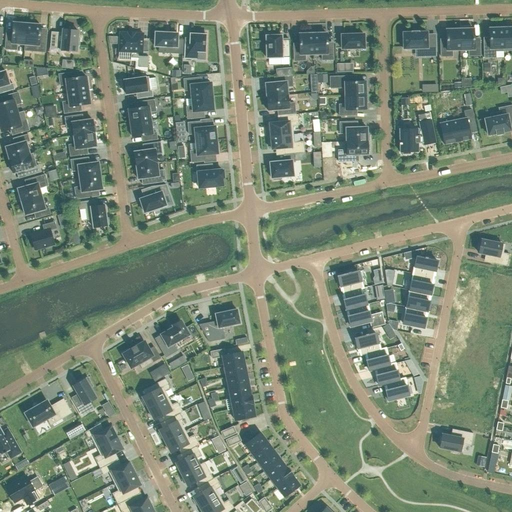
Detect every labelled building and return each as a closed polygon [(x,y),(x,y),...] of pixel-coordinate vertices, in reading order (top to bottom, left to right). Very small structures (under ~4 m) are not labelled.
[(16,44),(24,45),(25,45),(27,24),(13,23),(12,35),(6,34),(5,49),(16,50),(16,44)] [(44,53),(46,34),(39,34),(40,25),(27,24),(25,45),(24,45),(24,51),(44,53)] [(495,52),(503,52),(503,28),(489,29),(489,41),(483,41),(483,58),(495,58),(495,52)] [(511,28),(503,28),(503,52),(511,52),(511,58),(511,57),(511,28)] [(51,32),(50,48),(62,49),(62,51),(76,53),(77,46),(80,47),(80,37),(77,37),(78,31),(64,29),(63,33),(51,32)] [(460,50),(459,29),(446,30),(446,42),(440,42),(441,57),(452,57),(452,51),(460,50)] [(473,29),(459,29),(460,50),(468,50),(469,56),(480,56),(479,41),(473,41),(473,29)] [(185,43),(184,58),(198,59),(198,55),(206,55),(206,52),(207,32),(195,31),(195,33),(191,32),(190,43),(185,43)] [(320,31),(312,32),(313,55),(322,54),(322,60),(333,60),(333,45),(327,45),(326,33),(320,34),(320,31)] [(119,52),(118,60),(130,60),(130,58),(139,58),(138,67),(145,67),(147,67),(148,52),(142,52),(143,34),(135,34),(135,33),(128,32),(128,33),(126,33),(120,33),(119,52)] [(177,41),(177,34),(155,32),(154,46),(177,48),(177,41)] [(313,55),(312,32),(305,32),(305,34),(299,34),(299,46),(293,46),(294,61),(305,61),(305,55),(313,55)] [(427,42),(427,32),(418,33),(418,32),(412,32),(412,33),(403,33),(403,49),(424,48),(424,56),(435,56),(435,42),(427,42)] [(276,34),(265,34),(266,58),(289,58),(289,39),(281,39),(281,36),(276,36),(276,34)] [(364,48),(364,34),(341,35),(341,49),(364,48)] [(344,63),(336,64),(337,72),(344,72),(344,63)] [(290,68),(283,68),(283,76),(291,75),(290,68)] [(9,85),(6,71),(0,73),(0,87),(1,87),(2,93),(14,90),(13,84),(9,85)] [(74,79),(73,73),(58,75),(60,86),(66,85),(67,93),(88,90),(86,77),(74,79)] [(326,74),(317,75),(317,83),(326,83),(326,74)] [(266,97),(287,95),(286,87),(292,87),(291,75),(283,76),(276,77),(277,83),(273,83),(265,84),(266,97)] [(132,80),(124,81),(126,94),(136,93),(139,93),(140,99),(152,97),(151,91),(157,90),(155,78),(148,79),(148,77),(140,78),(139,76),(131,78),(132,80)] [(344,88),(344,95),(368,94),(368,88),(365,88),(365,82),(353,82),(353,76),(330,77),(330,89),(344,88)] [(196,84),(195,78),(182,79),(184,90),(190,90),(190,98),(191,98),(193,98),(198,97),(201,97),(202,97),(211,96),(210,82),(196,84)] [(64,114),(79,111),(78,106),(90,104),(88,90),(67,93),(68,102),(62,102),(64,114)] [(0,118),(17,113),(15,105),(21,103),(18,93),(3,97),(5,103),(0,103),(0,118)] [(368,94),(344,95),(345,105),(339,105),(339,116),(354,116),(354,110),(357,110),(366,109),(366,103),(368,103),(368,94)] [(288,104),(287,95),(266,97),(268,111),(276,110),(280,110),(280,116),(281,116),(285,115),(295,115),(294,103),(288,104)] [(185,107),(186,118),(199,117),(199,111),(213,110),(211,96),(202,97),(201,97),(198,97),(193,98),(191,98),(190,98),(191,106),(185,107)] [(130,123),(151,120),(149,112),(155,111),(154,100),(139,102),(140,108),(128,110),(130,123)] [(54,114),(61,113),(60,105),(52,107),(54,114)] [(489,115),(490,118),(484,120),(487,136),(495,134),(496,135),(502,134),(501,133),(510,131),(508,121),(511,119),(511,105),(505,107),(506,115),(500,116),(499,113),(489,115)] [(464,118),(440,123),(444,144),(471,139),(470,133),(476,131),(471,109),(463,111),(464,118)] [(17,113),(0,118),(0,128),(1,132),(9,130),(12,129),(14,134),(28,130),(24,119),(22,112),(17,113)] [(73,136),(94,133),(94,132),(96,132),(95,126),(93,126),(92,120),(80,121),(79,115),(64,117),(66,128),(69,128),(71,136),(73,136)] [(269,125),(267,126),(268,132),(270,132),(270,137),(293,134),(292,126),(299,126),(298,115),(281,116),(282,122),(269,124),(269,125)] [(151,120),(130,123),(132,137),(143,135),(144,142),(157,141),(156,133),(152,134),(151,120)] [(435,143),(431,120),(419,122),(421,130),(422,137),(424,145),(435,143)] [(346,134),(346,141),(369,141),(369,134),(366,134),(366,127),(357,127),(357,121),(339,122),(340,134),(346,134)] [(216,140),(215,132),(215,127),(201,128),(201,125),(201,122),(194,123),(188,123),(188,126),(188,129),(189,135),(195,134),(195,142),(202,142),(216,140)] [(400,143),(399,143),(399,145),(400,145),(400,153),(401,153),(402,155),(410,155),(410,152),(417,152),(417,144),(417,143),(418,143),(418,140),(418,137),(422,137),(421,130),(417,130),(417,129),(400,130),(400,143)] [(70,156),(85,154),(84,148),(96,147),(94,133),(73,136),(74,144),(68,145),(70,156)] [(271,142),(269,142),(269,148),(271,148),(271,150),(284,148),(285,155),(305,153),(303,141),(294,142),(293,134),(270,137),(271,142)] [(5,147),(9,161),(29,155),(26,143),(29,142),(27,135),(15,139),(17,144),(5,147)] [(196,151),(190,151),(190,152),(191,157),(191,159),(191,163),(197,162),(204,161),(204,158),(204,155),(217,154),(217,149),(216,140),(202,142),(195,142),(196,151)] [(344,150),(338,150),(339,162),(356,162),(355,155),(367,154),(367,149),(369,149),(369,141),(346,142),(344,142),(344,150)] [(136,166),(156,163),(155,155),(161,154),(160,143),(145,145),(146,151),(134,152),(136,166)] [(29,155),(9,161),(13,174),(24,170),(26,176),(40,172),(39,166),(36,166),(33,154),(29,155)] [(284,162),(270,163),(271,178),(273,178),(273,180),(281,179),(281,177),(293,176),(292,162),(294,161),(294,154),(283,155),(284,162)] [(78,172),(79,179),(100,176),(98,163),(86,164),(85,158),(70,160),(72,173),(78,172)] [(158,171),(156,163),(136,166),(138,179),(149,178),(150,184),(165,182),(164,170),(158,171)] [(211,165),(196,166),(199,188),(222,186),(222,178),(223,178),(223,171),(221,171),(221,170),(212,171),(211,165)] [(26,187),(17,189),(21,202),(23,201),(32,199),(41,196),(39,188),(41,188),(44,187),(45,187),(48,186),(48,183),(46,178),(45,175),(41,176),(31,179),(27,180),(29,186),(26,187)] [(100,176),(79,179),(80,187),(74,188),(76,200),(91,198),(90,191),(102,190),(100,176)] [(154,212),(160,210),(160,208),(167,205),(162,191),(140,199),(145,213),(153,210),(154,212)] [(41,196),(21,202),(25,215),(33,213),(36,212),(38,218),(50,214),(48,208),(45,209),(41,196)] [(107,226),(107,225),(109,225),(108,218),(106,218),(104,205),(94,207),(93,201),(79,203),(80,209),(85,209),(87,220),(92,220),(93,228),(107,226)] [(65,214),(58,216),(59,223),(66,221),(65,214)] [(56,228),(54,222),(43,226),(44,231),(31,236),(35,250),(47,246),(47,248),(53,246),(53,245),(54,244),(50,230),(56,228)] [(478,244),(477,251),(479,251),(478,253),(485,255),(495,257),(493,264),(507,266),(509,254),(503,253),(504,245),(501,244),(501,242),(494,241),(494,243),(481,240),(480,244),(478,244)] [(419,250),(404,253),(406,259),(413,257),(412,256),(420,254),(419,250)] [(414,266),(412,274),(433,278),(434,271),(435,271),(437,261),(427,259),(427,258),(424,257),(424,258),(416,257),(415,266),(414,266)] [(375,277),(373,279),(374,284),(382,282),(380,269),(373,271),(375,277)] [(348,274),(338,277),(340,287),(341,286),(343,293),(361,288),(361,289),(363,289),(361,281),(361,280),(360,281),(358,271),(350,273),(350,272),(347,273),(348,274)] [(410,290),(410,291),(429,295),(430,295),(432,285),(431,285),(433,278),(412,274),(411,282),(412,282),(410,290)] [(361,288),(343,293),(345,300),(344,300),(346,310),(347,310),(366,305),(366,304),(364,295),(362,295),(361,289),(361,288)] [(407,306),(406,307),(408,307),(411,308),(426,311),(426,312),(427,312),(429,301),(428,301),(428,300),(429,295),(410,291),(410,290),(409,290),(407,298),(408,298),(407,306)] [(366,305),(347,310),(349,316),(348,316),(350,327),(371,321),(368,312),(369,312),(367,304),(366,304),(366,305)] [(405,315),(403,324),(423,328),(426,318),(425,318),(426,312),(426,311),(411,308),(408,307),(406,307),(407,306),(406,306),(404,315),(405,315)] [(216,321),(199,325),(209,342),(224,339),(222,327),(239,324),(237,310),(215,314),(216,321)] [(383,319),(373,321),(375,327),(385,325),(383,319)] [(173,344),(189,335),(181,321),(173,326),(174,328),(161,335),(165,342),(159,345),(166,357),(177,351),(173,344)] [(397,323),(388,321),(393,330),(396,331),(397,323)] [(365,336),(355,338),(358,349),(358,348),(360,355),(366,354),(380,350),(378,342),(378,343),(375,333),(368,335),(368,334),(365,335),(365,336)] [(152,363),(159,359),(153,348),(148,351),(144,343),(135,347),(135,346),(130,349),(131,350),(122,355),(130,368),(138,364),(138,365),(144,362),(143,361),(149,357),(152,363)] [(380,350),(366,354),(367,360),(366,361),(369,371),(375,369),(379,368),(389,365),(387,357),(388,356),(385,348),(382,349),(380,350)] [(223,356),(225,366),(244,362),(242,352),(224,356),(223,350),(211,352),(212,359),(223,356)] [(176,360),(169,364),(172,370),(179,365),(176,360)] [(410,360),(404,361),(407,366),(410,372),(415,369),(410,360)] [(244,362),(225,366),(227,377),(246,373),(244,362)] [(379,368),(375,369),(377,375),(376,375),(379,386),(385,384),(399,380),(397,372),(397,371),(395,363),(389,365),(379,368)] [(165,364),(157,368),(162,376),(169,372),(165,364)] [(194,377),(187,364),(180,367),(187,380),(194,377)] [(248,384),(246,373),(227,377),(229,387),(248,384)] [(79,396),(73,400),(75,404),(78,408),(78,409),(84,405),(90,402),(96,398),(93,393),(90,388),(93,386),(88,378),(73,386),(79,396)] [(399,380),(385,384),(386,390),(388,401),(409,396),(406,386),(407,386),(405,378),(399,380)] [(143,399),(141,400),(144,406),(146,405),(148,408),(168,398),(165,391),(170,388),(165,379),(151,386),(154,392),(146,396),(142,398),(143,399)] [(229,387),(231,398),(250,394),(248,384),(229,387)] [(250,394),(231,398),(233,408),(252,405),(250,394)] [(168,398),(148,408),(154,420),(157,418),(165,414),(168,419),(179,413),(182,412),(177,402),(172,405),(168,398)] [(51,407),(46,400),(24,413),(32,427),(59,411),(63,418),(71,413),(63,399),(55,404),(55,405),(51,407)] [(210,417),(204,401),(197,403),(203,419),(210,417)] [(109,403),(102,406),(109,418),(115,414),(109,403)] [(252,405),(233,408),(236,420),(254,417),(252,405)] [(159,432),(158,433),(160,438),(162,438),(164,442),(185,431),(179,420),(182,419),(179,413),(168,419),(167,419),(170,425),(162,429),(159,430),(159,432)] [(96,426),(84,432),(88,438),(91,437),(96,447),(117,437),(114,433),(116,432),(113,427),(112,427),(111,426),(103,430),(99,432),(96,426)] [(221,432),(224,438),(235,433),(233,427),(221,432)] [(0,428),(0,454),(4,453),(5,454),(7,453),(6,451),(8,450),(12,457),(21,453),(8,431),(3,434),(0,428)] [(185,431),(164,442),(170,453),(178,449),(182,447),(184,452),(199,444),(194,435),(188,438),(185,431)] [(440,437),(439,444),(440,444),(440,449),(450,451),(450,453),(456,454),(457,452),(463,453),(465,445),(471,446),(473,435),(460,432),(459,439),(451,437),(442,435),(442,437),(440,437)] [(251,453),(266,441),(260,433),(245,445),(251,453)] [(225,449),(218,435),(211,439),(218,453),(225,449)] [(226,440),(229,446),(240,441),(238,435),(226,440)] [(100,455),(94,458),(99,468),(114,461),(111,455),(115,453),(122,449),(122,447),(123,447),(121,441),(119,442),(117,437),(96,447),(96,448),(100,455)] [(272,450),(266,441),(251,453),(257,461),(272,450)] [(179,462),(175,463),(181,474),(199,465),(196,459),(201,456),(196,446),(184,452),(187,457),(179,462)] [(264,470),(279,459),(272,450),(257,461),(264,470)] [(26,459),(15,466),(17,470),(28,464),(26,459)] [(285,467),(279,459),(264,470),(270,479),(285,467)] [(114,461),(100,468),(103,475),(108,472),(114,484),(135,473),(129,462),(121,466),(117,468),(114,461)] [(199,465),(181,474),(183,478),(181,479),(184,485),(186,484),(187,486),(198,480),(201,485),(213,479),(210,474),(204,462),(199,465)] [(245,480),(237,466),(231,470),(240,483),(245,480)] [(270,479),(277,487),(292,476),(285,467),(270,479)] [(74,472),(68,475),(71,481),(77,478),(74,472)] [(118,491),(112,494),(117,504),(132,497),(129,491),(137,487),(140,485),(140,483),(141,482),(138,477),(137,478),(135,473),(114,484),(118,491)] [(26,476),(5,488),(14,503),(23,498),(27,505),(38,499),(34,492),(35,491),(34,491),(42,486),(37,477),(29,482),(26,476)] [(292,476),(277,487),(284,497),(299,486),(292,476)] [(64,477),(48,485),(54,495),(69,487),(64,477)] [(194,499),(192,500),(195,505),(197,504),(199,508),(219,496),(215,490),(221,487),(215,477),(213,479),(201,485),(204,491),(196,495),(193,497),(194,499)] [(219,496),(199,508),(202,511),(201,511),(227,511),(233,508),(228,500),(223,503),(219,496)] [(132,497),(117,504),(121,511),(146,511),(153,509),(150,505),(152,504),(149,498),(147,499),(147,497),(143,499),(135,503),(132,497)] [(256,511),(261,508),(251,497),(245,503),(252,511),(256,511)] [(271,497),(265,501),(271,511),(278,507),(271,497)] [(47,501),(37,507),(39,511),(49,505),(47,501)]
